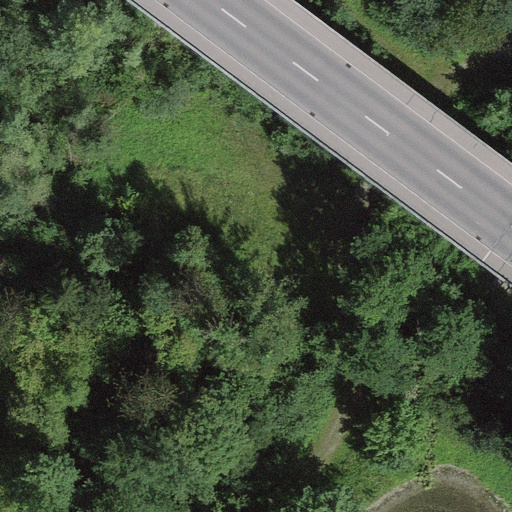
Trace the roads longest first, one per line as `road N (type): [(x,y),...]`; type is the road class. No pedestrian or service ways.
road 1 (track): [(511,49),(422,106),(353,236),(356,372),(347,415),(326,453),(269,511)]
road 2 (tertiary): [(210,0),(511,224)]
